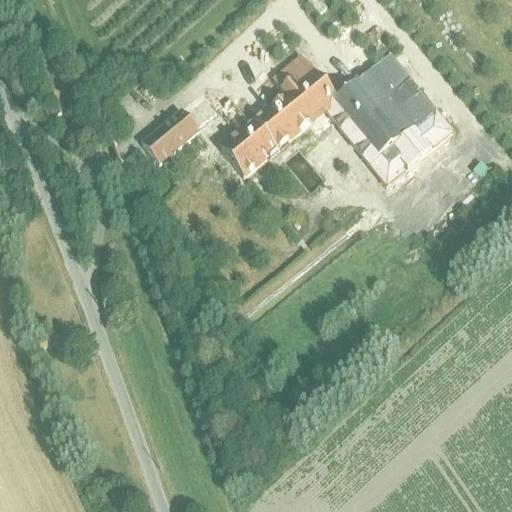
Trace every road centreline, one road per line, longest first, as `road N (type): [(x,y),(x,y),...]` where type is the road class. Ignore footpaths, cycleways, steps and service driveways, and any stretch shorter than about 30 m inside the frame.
road 1 (unclassified): [(83,292),(163,511)]
road 2 (unclassified): [(83,292),(101,199),(21,122),(14,124)]
road 3 (unclassified): [(14,124),(83,292)]
